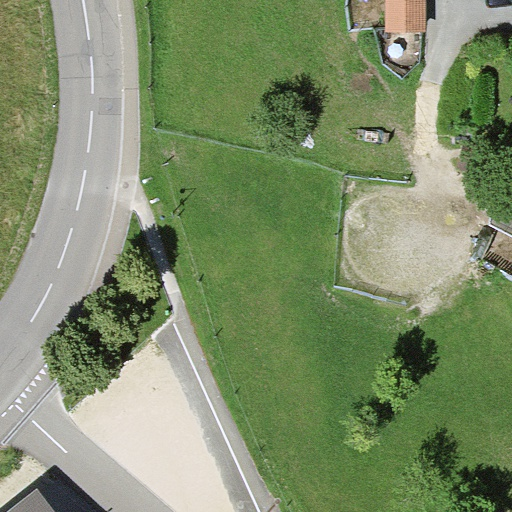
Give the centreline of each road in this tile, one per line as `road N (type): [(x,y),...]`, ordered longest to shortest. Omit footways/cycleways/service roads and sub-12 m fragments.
road 1 (tertiary): [(0,359),(46,289),(78,212),(95,107),(83,0)]
road 2 (residential): [(0,388),(142,511)]
